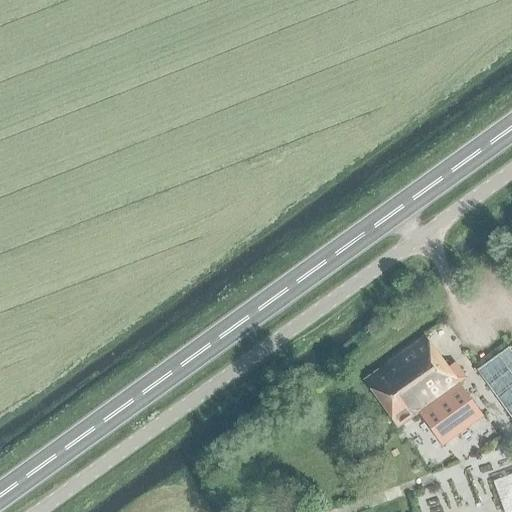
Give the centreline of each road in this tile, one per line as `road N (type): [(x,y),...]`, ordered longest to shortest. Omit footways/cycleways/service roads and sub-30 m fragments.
road 1 (primary): [(0,496),(511,128)]
road 2 (unclassified): [(39,511),(511,173)]
road 3 (unknown): [(398,209),(489,329)]
